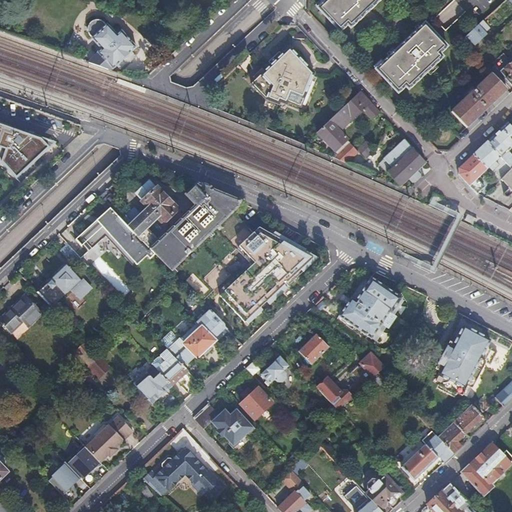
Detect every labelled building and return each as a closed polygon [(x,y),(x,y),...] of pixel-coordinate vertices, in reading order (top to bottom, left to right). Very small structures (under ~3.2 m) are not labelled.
[(325,0),(317,8),(339,31),(347,25),(350,28),(379,0),(325,0)] [(488,28),(482,21),(461,41),(467,48),(473,42),(475,44),(484,35),(483,33),(488,28)] [(97,55),(89,63),(108,70),(110,68),(112,69),(135,48),(120,32),(115,35),(106,26),(104,27),(103,25),(101,24),(99,23),(96,23),(94,24),(92,25),(91,26),(90,28),(89,30),(89,33),(89,34),(90,37),(92,38),(90,40),(100,50),(96,53),(97,55)] [(376,69),(375,70),(397,93),(405,86),(408,90),(443,57),(440,54),(447,47),(425,23),(424,24),(426,26),(419,32),(417,30),(395,51),(397,53),(391,59),(389,57),(383,63),(385,65),(378,71),(376,69)] [(287,49),(249,85),(265,102),(277,106),(278,103),(285,106),(286,104),(299,108),(312,76),(287,49)] [(511,53),(506,59),(504,56),(495,63),(507,76),(506,77),(511,83),(511,53)] [(507,90),(491,73),(452,111),(467,128),(507,90)] [(379,114),(360,94),(329,122),(339,133),(363,111),(372,120),(379,114)] [(329,122),(316,135),(334,153),(347,141),(339,133),(329,122)] [(511,129),(506,123),(485,143),(499,158),(498,159),(500,162),(511,149),(511,129)] [(0,164),(15,181),(22,175),(22,176),(49,150),(38,139),(11,129),(11,130),(0,126),(0,164)] [(390,126),(385,136),(389,141),(397,133),(390,126)] [(55,145),(38,139),(49,150),(55,145)] [(379,166),(399,188),(400,188),(426,164),(405,142),(379,166)] [(337,154),(334,159),(344,164),(357,151),(349,143),(337,154)] [(486,171),(494,180),(495,179),(505,167),(500,162),(498,159),(499,158),(485,143),(466,161),(458,168),(458,177),(475,196),(483,188),(477,180),(486,171)] [(511,174),(510,172),(505,167),(495,179),(503,187),(508,192),(511,195),(511,174)] [(140,216),(133,209),(121,220),(143,242),(150,236),(144,229),(156,218),(162,224),(177,211),(149,181),(135,194),(148,209),(140,216)] [(164,265),(172,272),(234,213),(237,210),(240,202),(205,189),(197,186),(186,197),(197,207),(159,243),(152,235),(150,236),(143,242),(154,254),(164,265)] [(108,187),(99,196),(109,206),(117,198),(108,187)] [(508,192),(503,187),(500,191),(499,191),(499,192),(499,193),(499,194),(500,195),(501,196),(502,196),(503,196),(504,196),(505,196),(508,192)] [(121,220),(110,208),(81,235),(93,248),(107,236),(112,231),(140,260),(141,261),(147,256),(150,259),(154,254),(143,242),(121,220)] [(477,219),(467,214),(464,220),(474,226),(477,219)] [(251,265),(217,298),(248,329),(320,260),(303,250),(306,248),(271,230),(265,235),(256,230),(235,249),(251,265)] [(112,231),(107,236),(134,265),(140,260),(112,231)] [(84,275),(90,269),(68,244),(59,252),(68,261),(70,259),(84,275)] [(36,293),(51,308),(54,308),(63,300),(62,297),(69,290),(78,299),(90,287),(83,279),(80,282),(79,280),(69,270),(70,269),(69,267),(68,268),(65,266),(50,280),(51,281),(47,285),(46,284),(36,293)] [(372,340),(381,325),(389,314),(391,315),(392,314),(402,299),(371,279),(365,287),(355,302),(351,299),(339,318),(372,340)] [(351,299),(355,302),(365,287),(361,284),(351,299)] [(26,294),(0,317),(0,321),(11,333),(22,323),(28,328),(44,313),(26,294)] [(322,303),(315,310),(318,314),(325,307),(322,303)] [(196,322),(198,324),(213,341),(225,330),(208,311),(196,322)] [(389,314),(381,325),(388,330),(396,318),(392,314),(391,315),(389,314)] [(178,339),(166,350),(182,368),(193,357),(195,358),(213,341),(198,324),(180,340),(178,339)] [(490,341),(464,327),(454,346),(450,344),(436,370),(440,372),(435,382),(440,384),(452,390),(462,396),(462,395),(467,386),(471,388),(472,388),(484,364),(490,367),(497,354),(486,348),(490,341)] [(318,335),(300,351),(312,364),(329,347),(318,335)] [(91,350),(84,343),(75,352),(89,367),(87,369),(97,380),(109,369),(98,357),(91,350)] [(273,344),(265,351),(272,358),(280,351),(273,344)] [(166,350),(159,357),(164,363),(155,372),(171,389),(188,373),(182,368),(166,350)] [(338,411),(354,397),(373,379),(379,374),(379,375),(384,369),(371,356),(360,365),(361,367),(359,369),(358,367),(350,375),(351,376),(357,382),(346,392),(343,392),(341,394),(329,381),(319,391),(338,411)] [(278,360),(259,378),(264,383),(262,384),(265,387),(272,381),(274,383),(280,384),(284,380),(284,375),(281,372),(285,368),(278,360)] [(252,364),(246,369),(252,376),(258,370),(252,364)] [(155,372),(153,369),(135,386),(153,406),(171,389),(155,372)] [(381,387),(386,382),(379,375),(379,374),(373,379),(381,387)] [(503,407),(511,398),(511,382),(495,399),(503,407)] [(452,390),(440,384),(437,389),(449,396),(452,390)] [(471,388),(467,386),(462,395),(467,397),(471,388)] [(257,389),(241,405),(254,420),(271,404),(257,389)] [(453,455),(460,448),(456,443),(483,417),(472,406),(438,438),(440,441),(453,455)] [(215,419),(205,408),(193,418),(203,429),(211,423),(215,419)] [(233,446),(253,428),(236,410),(229,416),(224,410),(215,419),(211,423),(217,430),(216,431),(222,437),(223,436),(233,446)] [(85,448),(100,463),(108,456),(110,457),(118,450),(116,448),(133,432),(118,416),(109,425),(103,425),(94,434),(94,440),(85,448)] [(440,441),(438,438),(431,431),(420,442),(424,446),(400,469),(412,482),(438,458),(444,464),(453,455),(440,441)] [(69,458),(64,462),(81,479),(82,481),(83,479),(84,478),(85,477),(86,475),(86,474),(87,472),(102,465),(100,463),(85,448),(83,446),(82,446),(81,447),(80,449),(79,450),(79,451),(78,452),(78,453),(78,455),(73,459),(69,458)] [(500,458),(490,447),(461,474),(484,498),(494,489),(491,485),(509,468),(509,466),(511,463),(511,461),(504,454),(500,458)] [(142,480),(161,497),(185,475),(193,483),(191,485),(207,502),(224,486),(208,470),(206,471),(184,449),(172,460),(170,458),(167,458),(161,464),(161,467),(163,469),(155,477),(150,472),(142,480)] [(0,479),(7,472),(1,465),(10,457),(4,451),(0,454),(0,479)] [(48,481),(63,496),(66,493),(68,490),(68,489),(73,484),(74,484),(77,482),(81,479),(64,462),(58,469),(59,471),(48,481)] [(302,487),(304,485),(291,470),(280,479),(291,490),(291,491),(293,493),(277,508),(280,511),(308,511),(311,510),(305,503),(305,502),(304,501),(310,495),(302,487)] [(370,493),(367,496),(371,500),(382,511),(388,506),(390,508),(402,496),(386,479),(379,485),(377,482),(371,482),(368,486),(368,490),(370,493)] [(449,485),(426,506),(432,511),(459,511),(467,504),(466,503),(456,492),(449,485)] [(355,511),(382,511),(371,500),(355,511)]
